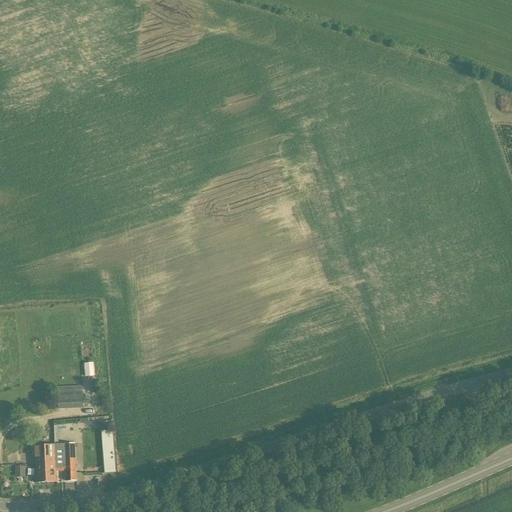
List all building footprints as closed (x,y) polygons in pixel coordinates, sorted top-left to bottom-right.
[(84,363),(85,376),(95,376),(95,362),(84,363)] [(58,409),(83,408),(82,386),(57,387),(58,409)] [(103,430),(105,473),(116,472),(114,429),(103,430)] [(64,467),(63,444),(34,446),(36,483),(56,482),(56,475),(53,475),(53,467),(64,467)] [(74,444),(63,444),(64,467),(53,467),(53,475),(56,475),(56,471),(65,471),(66,481),(76,480),(74,444)] [(15,477),(26,477),(26,465),(16,465),(15,477)]
